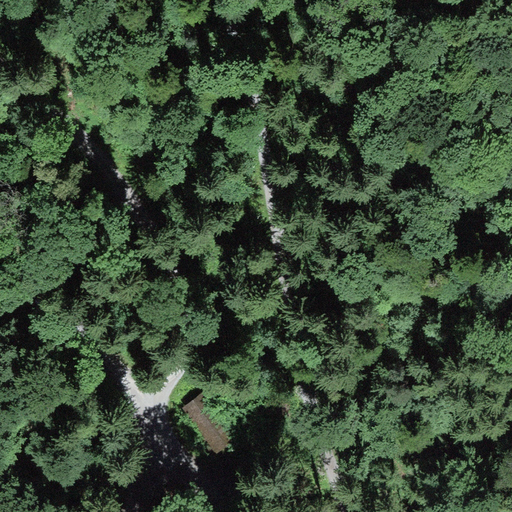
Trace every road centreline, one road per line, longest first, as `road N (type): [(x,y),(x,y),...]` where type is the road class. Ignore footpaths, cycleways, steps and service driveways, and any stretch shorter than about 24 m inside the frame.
road 1 (track): [(348,511),(303,362),(255,98),(221,0)]
road 2 (track): [(139,511),(153,409),(185,347),(190,304),(122,183),(0,65)]
road 3 (track): [(0,273),(117,369),(233,511)]
